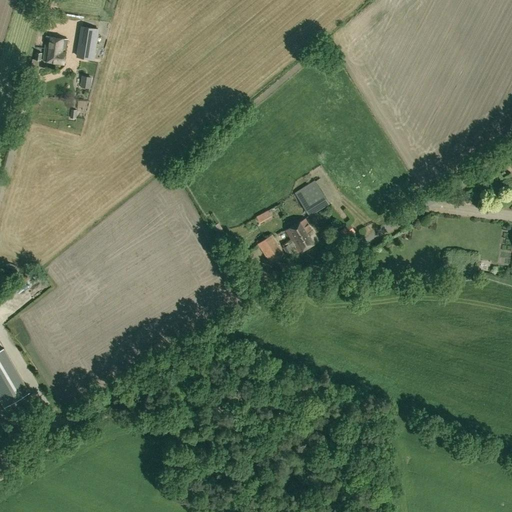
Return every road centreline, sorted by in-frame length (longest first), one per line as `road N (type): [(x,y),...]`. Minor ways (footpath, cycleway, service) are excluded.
road 1 (unclassified): [(0,465),(511,154)]
road 2 (unknown): [(0,190),(26,107),(69,58),(58,0)]
road 3 (unknown): [(56,431),(0,319)]
